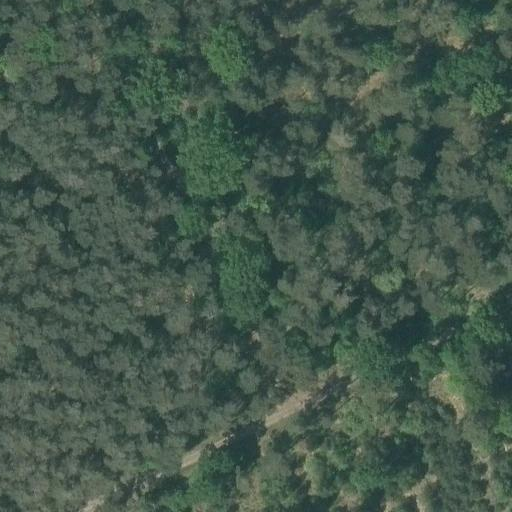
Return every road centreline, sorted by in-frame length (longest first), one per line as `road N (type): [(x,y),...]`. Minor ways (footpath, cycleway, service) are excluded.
road 1 (track): [(291,409),(132,112),(88,0)]
road 2 (track): [(291,409),(511,302)]
road 3 (track): [(83,511),(291,409)]
